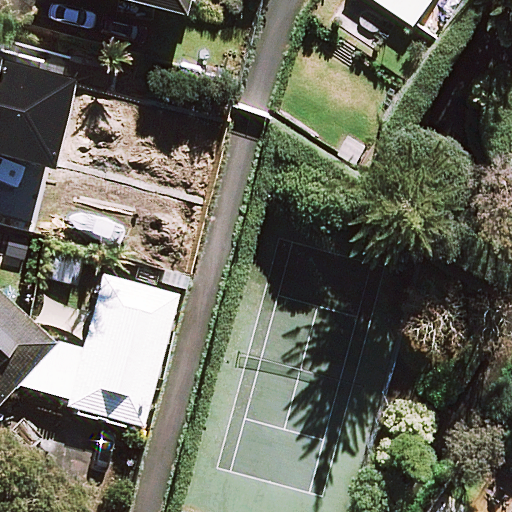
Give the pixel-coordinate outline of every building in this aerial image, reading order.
[(421,0),(382,0),(409,18),(421,0)] [(396,80),(374,59),(346,87),(368,108),(396,80)] [(0,194),(13,207),(73,144),(0,73),(0,194)] [(335,135),(295,110),(282,133),(322,157),(335,135)] [(26,319),(0,295),(0,396),(12,383),(61,395),(59,403),(138,425),(174,292),(97,272),(87,311),(32,297),(26,319)]
